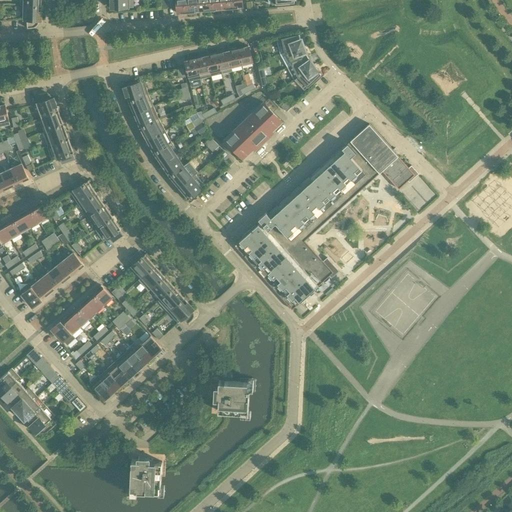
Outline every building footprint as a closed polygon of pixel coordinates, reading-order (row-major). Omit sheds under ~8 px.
[(189,12),(187,0),(176,0),(177,13),(182,12),(182,13),(189,12)] [(198,0),(187,0),(189,12),(195,12),(195,11),(199,11),(198,0)] [(198,0),(199,11),(204,10),(204,11),(210,10),(209,0),(198,0)] [(209,0),(210,10),(216,10),(216,9),(221,9),(220,0),(209,0)] [(230,0),(220,0),(221,9),(226,8),(226,9),(232,8),(230,0)] [(242,0),(230,0),(232,8),(238,8),(238,7),(243,7),(242,0)] [(25,4),(25,5),(25,19),(27,19),(28,28),(33,28),(35,27),(36,27),(36,26),(37,26),(38,25),(38,24),(39,23),(39,22),(39,20),(41,20),(42,5),(25,4)] [(299,34),(277,40),(280,54),(285,52),(304,45),(302,39),(300,39),(299,34)] [(287,67),(292,64),(307,56),(305,52),(306,52),(304,45),(285,52),(280,54),(287,67)] [(244,47),(238,48),(242,64),(253,62),(249,46),(244,48),(244,47)] [(232,50),(228,51),(231,67),(242,64),(238,48),(232,50)] [(223,52),(217,53),(222,74),(232,71),(231,67),(228,51),(223,52)] [(222,74),(217,53),(211,55),(207,56),(211,76),(222,74)] [(202,57),(196,58),(201,78),(211,76),(207,56),(202,57)] [(307,56),(292,64),(287,67),(294,79),(314,65),(311,59),(310,60),(307,56)] [(201,78),(196,58),(190,60),(185,61),(190,81),(201,78)] [(318,70),(314,65),(294,79),(305,90),(321,74),(318,71),(318,70)] [(179,78),(186,77),(184,68),(177,69),(179,78)] [(129,101),(149,94),(144,81),(124,87),(129,101)] [(247,86),(249,91),(256,88),(253,83),(247,86)] [(249,91),(247,86),(241,90),(243,94),(249,91)] [(43,117),(59,111),(54,97),(52,98),(52,97),(51,96),(51,95),(50,95),(49,94),(48,93),(47,93),(46,93),(44,93),(38,94),(40,103),(38,103),(43,117)] [(149,94),(129,101),(134,115),(154,106),(149,94)] [(233,94),(227,97),(230,102),(236,98),(233,94)] [(230,102),(227,97),(221,100),(224,105),(230,102)] [(292,107),(286,101),(281,106),(287,111),(292,107)] [(264,102),(255,112),(272,130),(282,121),(264,102)] [(0,105),(0,126),(10,125),(5,105),(0,106),(0,105)] [(154,106),(134,115),(140,128),(159,119),(154,106)] [(214,107),(208,111),(211,115),(217,112),(214,107)] [(59,111),(43,117),(48,131),(64,125),(59,111)] [(211,115),(208,111),(202,114),(205,119),(211,115)] [(255,112),(245,121),(262,139),(272,130),(255,112)] [(14,127),(20,126),(18,117),(12,118),(14,127)] [(203,122),(200,117),(193,122),(196,127),(203,122)] [(159,119),(140,128),(147,141),(162,133),(166,131),(159,119)] [(245,121),(235,130),(253,148),(262,139),(245,121)] [(207,127),(203,122),(196,127),(200,132),(207,127)] [(369,124),(343,148),(356,162),(349,169),(365,187),(382,170),(398,156),(369,124)] [(64,125),(48,131),(43,132),(49,146),(53,144),(69,139),(64,125)] [(253,148),(235,130),(221,144),(231,153),(235,149),(243,158),(253,148)] [(16,142),(22,140),(19,132),(13,134),(16,142)] [(162,133),(147,141),(154,153),(168,145),(168,144),(162,133)] [(211,137),(207,141),(205,143),(209,147),(215,142),(211,137)] [(74,152),(69,139),(53,144),(58,158),(60,158),(62,164),(74,159),(72,153),(74,152)] [(22,140),(16,142),(19,150),(25,148),(22,140)] [(168,145),(154,153),(162,165),(176,155),(176,156),(179,153),(172,142),(168,144),(168,145)] [(215,142),(209,147),(213,152),(219,146),(215,142)] [(356,162),(343,148),(269,215),(266,212),(258,219),(261,222),(256,226),(255,225),(242,237),(243,238),(235,245),(292,309),(300,302),(301,303),(313,292),(312,291),(329,276),(332,278),(339,271),(327,257),(323,261),(305,241),(365,187),(349,169),(356,162)] [(22,157),(26,166),(32,163),(28,155),(22,157)] [(183,167),(176,156),(176,155),(162,165),(170,177),(183,167)] [(234,162),(228,155),(223,160),(229,166),(234,162)] [(409,167),(398,156),(382,170),(399,189),(408,181),(410,182),(419,173),(412,165),(409,167)] [(22,164),(12,168),(19,183),(29,178),(22,164)] [(183,167),(170,177),(179,188),(192,177),(183,167)] [(19,183),(12,168),(2,173),(9,187),(19,183)] [(0,191),(9,187),(2,173),(0,174),(0,191)] [(196,174),(192,177),(179,188),(188,199),(204,185),(196,174)] [(79,205),(97,193),(88,180),(87,182),(83,176),(73,183),(76,189),(71,192),(79,205)] [(97,193),(79,205),(87,217),(105,205),(97,193)] [(41,202),(31,208),(39,221),(49,216),(41,202)] [(113,216),(105,205),(87,217),(95,228),(113,216)] [(31,208),(22,213),(30,227),(39,221),(31,208)] [(55,221),(60,218),(56,209),(50,212),(55,221)] [(30,227),(22,213),(13,218),(21,232),(30,227)] [(113,216),(95,228),(104,241),(109,237),(113,242),(123,235),(120,230),(121,229),(113,216)] [(13,218),(4,223),(11,237),(21,232),(13,218)] [(4,223),(0,225),(0,240),(2,243),(11,237),(4,223)] [(63,233),(68,230),(63,223),(58,226),(63,233)] [(73,237),(68,230),(63,233),(68,240),(73,237)] [(51,241),(57,237),(54,232),(48,237),(51,241)] [(63,233),(59,236),(65,245),(69,242),(68,240),(63,233)] [(51,241),(48,237),(42,241),(45,246),(51,241)] [(57,237),(51,241),(54,246),(60,241),(59,239),(57,237)] [(51,241),(45,246),(48,250),(54,246),(51,241)] [(78,252),(82,249),(77,241),(72,245),(78,252)] [(35,243),(29,248),(32,252),(39,248),(35,243)] [(32,252),(29,248),(23,252),(26,256),(32,252)] [(34,255),(37,259),(43,255),(40,250),(34,255)] [(143,277),(155,265),(145,254),(144,256),(139,251),(130,259),(134,264),(133,266),(143,277)] [(65,260),(75,272),(84,265),(74,253),(65,260)] [(37,259),(34,255),(28,259),(31,263),(37,259)] [(11,260),(14,264),(21,260),(17,256),(11,260)] [(14,264),(11,260),(5,264),(8,269),(14,264)] [(75,272),(65,260),(57,266),(67,278),(75,272)] [(22,263),(16,267),(19,271),(25,267),(22,263)] [(155,265),(143,277),(139,280),(149,291),(152,287),(165,276),(155,265)] [(67,278),(57,266),(49,273),(59,285),(67,278)] [(19,271),(16,267),(10,271),(13,276),(19,271)] [(59,285),(49,273),(41,280),(50,292),(59,285)] [(165,276),(152,287),(162,298),(174,287),(165,276)] [(41,280),(32,287),(41,299),(42,298),(50,292),(41,280)] [(32,287),(29,283),(20,290),(33,307),(42,299),(42,298),(41,299),(32,287)] [(93,293),(104,304),(112,297),(102,285),(93,293)] [(174,287),(162,298),(159,301),(168,312),(184,297),(174,287)] [(118,299),(123,295),(116,288),(112,292),(118,299)] [(93,293),(85,300),(96,312),(104,304),(93,293)] [(184,297),(168,312),(178,323),(183,318),(188,324),(192,320),(193,319),(193,318),(194,317),(194,316),(194,315),(194,313),(194,312),(193,311),(193,310),(194,308),(184,297)] [(128,309),(132,305),(126,299),(122,303),(128,309)] [(85,300),(77,307),(88,319),(96,312),(85,300)] [(132,305),(128,309),(133,316),(138,312),(132,305)] [(88,319),(77,307),(69,314),(80,326),(88,319)] [(127,315),(124,311),(118,316),(122,320),(127,315)] [(69,314),(61,321),(61,322),(72,333),(80,326),(69,314)] [(140,318),(145,325),(150,321),(144,314),(140,318)] [(128,315),(127,315),(122,320),(126,324),(131,319),(128,315)] [(122,320),(118,316),(113,321),(116,325),(122,320)] [(1,326),(5,330),(12,323),(9,319),(1,326)] [(131,319),(126,324),(131,329),(136,324),(131,319)] [(122,320),(116,325),(120,329),(126,324),(122,320)] [(61,322),(61,321),(52,329),(67,345),(76,338),(61,322)] [(99,331),(103,335),(109,330),(105,326),(99,331)] [(152,332),(159,340),(164,335),(157,328),(152,332)] [(103,335),(99,331),(94,336),(97,340),(103,335)] [(113,331),(107,336),(110,340),(116,335),(113,331)] [(151,335),(142,343),(155,356),(159,352),(158,351),(162,347),(151,335)] [(110,340),(107,336),(101,341),(105,345),(110,340)] [(131,346),(132,347),(145,362),(149,359),(150,361),(155,356),(142,343),(138,339),(131,346)] [(83,346),(87,350),(92,345),(88,341),(83,346)] [(91,350),(94,354),(100,349),(97,345),(91,350)] [(87,350),(83,346),(77,351),(81,355),(87,350)] [(132,347),(124,354),(139,371),(143,367),(142,365),(145,362),(132,347)] [(30,359),(38,352),(34,348),(27,355),(30,359)] [(94,354),(91,350),(85,355),(89,359),(94,354)] [(139,371),(124,354),(116,361),(129,377),(133,374),(134,375),(139,371)] [(86,366),(80,360),(76,364),(81,370),(86,366)] [(108,369),(123,385),(127,381),(126,380),(129,377),(116,361),(108,369)] [(44,374),(51,367),(48,363),(40,370),(44,374)] [(51,367),(44,374),(47,378),(55,371),(51,367)] [(18,380),(18,381),(21,378),(12,368),(0,378),(0,391),(2,394),(18,380)] [(108,369),(99,376),(113,391),(117,388),(118,390),(123,385),(108,369)] [(113,391),(99,376),(98,375),(90,382),(106,400),(111,396),(110,394),(113,391)] [(26,389),(18,381),(18,380),(2,394),(8,401),(10,399),(12,402),(26,390),(26,389)] [(219,394),(218,411),(242,412),(242,410),(248,411),(250,389),(248,389),(248,382),(219,380),(219,387),(215,387),(215,388),(216,388),(216,394),(219,394)] [(60,393),(68,386),(65,382),(56,389),(60,393)] [(68,386),(60,393),(63,397),(72,390),(68,386)] [(26,390),(12,402),(15,405),(13,407),(19,413),(38,396),(29,387),(26,389),(26,390)] [(38,396),(19,413),(25,420),(27,418),(29,421),(46,406),(38,396)] [(78,396),(75,399),(71,396),(69,397),(81,409),(86,404),(78,396)] [(55,415),(46,406),(29,421),(32,424),(30,425),(36,432),(38,431),(39,432),(40,433),(41,433),(42,433),(43,433),(44,433),(45,433),(46,433),(47,432),(48,431),(57,424),(52,418),(55,415)] [(162,461),(145,461),(146,457),(140,457),(140,456),(139,456),(139,459),(132,459),(130,488),(137,488),(137,490),(159,491),(159,485),(161,485),(162,461)]
